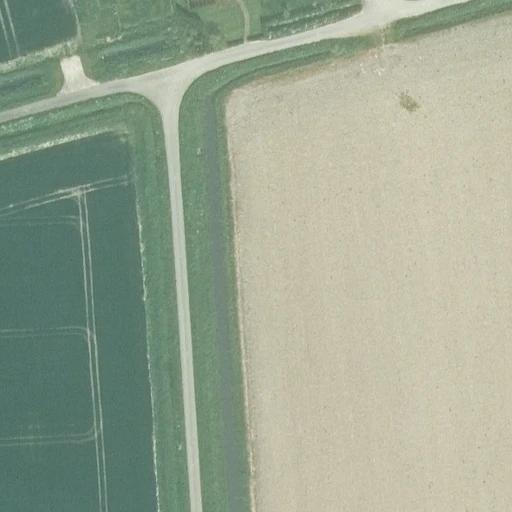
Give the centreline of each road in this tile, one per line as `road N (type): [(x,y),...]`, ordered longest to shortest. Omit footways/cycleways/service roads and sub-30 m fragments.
road 1 (unclassified): [(193,511),(164,76)]
road 2 (unclassified): [(164,76),(452,0)]
road 3 (unclassified): [(0,118),(164,76)]
